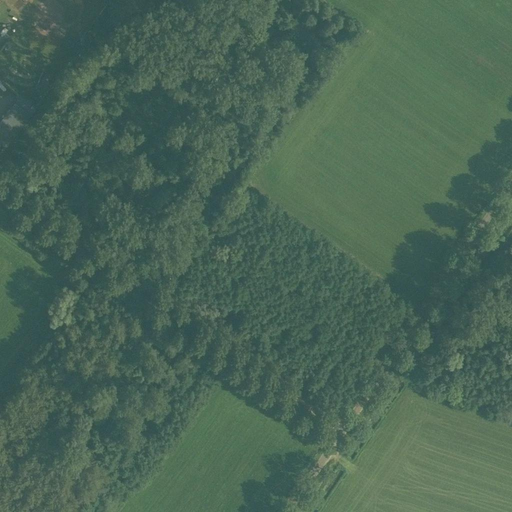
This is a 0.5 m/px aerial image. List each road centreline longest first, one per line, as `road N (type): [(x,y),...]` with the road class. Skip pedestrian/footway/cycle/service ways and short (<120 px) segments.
road 1 (unclassified): [(342,429),(0,181)]
road 2 (unclassified): [(342,429),(511,178)]
